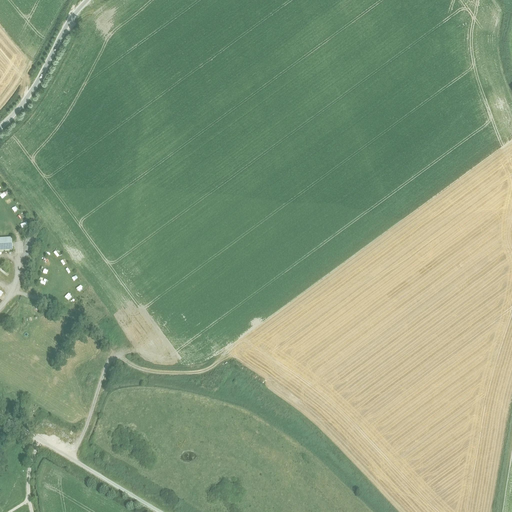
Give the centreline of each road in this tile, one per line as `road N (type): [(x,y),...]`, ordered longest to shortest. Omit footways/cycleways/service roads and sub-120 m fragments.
road 1 (track): [(12,289),(82,319),(132,366),(191,373),(217,363)]
road 2 (unclassified): [(158,511),(0,416)]
road 3 (unclassified): [(0,127),(87,0)]
